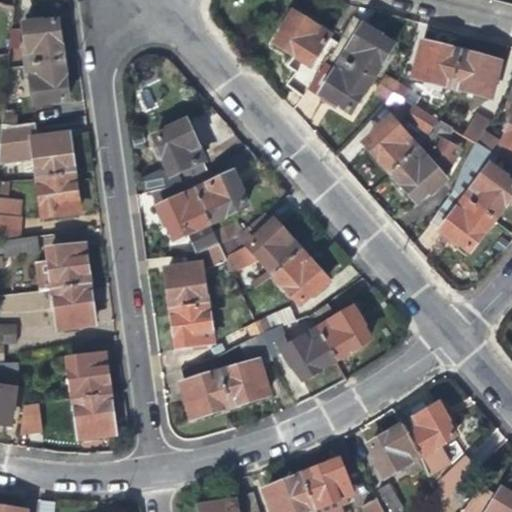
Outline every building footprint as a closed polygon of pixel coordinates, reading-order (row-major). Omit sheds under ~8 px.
[(0,0),(0,8),(11,11),(11,0),(0,0)] [(296,80),(308,88),(327,56),(335,44),(299,22),(291,16),(273,46),(305,66),(296,80)] [(20,31),(26,67),(59,63),(56,42),(54,26),(20,31)] [(9,31),(7,56),(5,71),(14,69),(17,33),(9,31)] [(343,31),(335,44),(327,56),(339,63),(355,38),(343,31)] [(355,38),(339,63),(369,81),(389,50),(373,39),(360,31),(355,38)] [(412,80),(448,89),(458,57),(435,51),(421,47),(412,80)] [(347,115),(369,81),(339,63),(327,56),(308,88),(325,100),(347,115)] [(478,63),(458,57),(448,89),(486,100),(495,67),(478,63)] [(61,79),(59,63),(26,67),(31,106),(64,102),(61,79)] [(383,79),(378,87),(389,93),(393,86),(383,79)] [(399,100),(403,92),(393,86),(389,93),(399,100)] [(383,102),(389,93),(378,87),(372,95),(383,102)] [(415,100),(403,92),(399,100),(411,107),(415,100)] [(2,103),(1,115),(13,116),(14,105),(2,103)] [(500,113),(511,117),(511,108),(504,105),(500,113)] [(435,122),(412,107),(402,121),(425,137),(435,122)] [(0,128),(12,127),(13,116),(1,115),(0,124),(0,128)] [(438,124),(439,124),(452,132),(462,138),(466,131),(441,115),(438,124)] [(473,117),(466,131),(462,138),(473,144),(484,126),(486,124),(473,117)] [(374,158),(388,174),(414,152),(388,123),(362,145),(374,158)] [(511,123),(505,138),(501,146),(511,151),(511,123)] [(31,124),(12,127),(0,128),(0,164),(32,162),(35,179),(70,175),(68,163),(64,141),(34,145),(31,124)] [(433,132),(446,140),(452,132),(439,124),(433,132)] [(159,192),(185,180),(203,170),(191,145),(181,126),(150,141),(165,172),(158,175),(156,172),(137,181),(143,195),(150,194),(159,192)] [(505,138),(484,126),(473,144),(495,158),(501,146),(505,138)] [(440,181),(451,192),(462,163),(464,158),(473,144),(462,138),(452,132),(446,140),(427,166),(414,152),(388,174),(402,189),(415,204),(440,181)] [(451,192),(462,201),(491,222),(507,201),(511,194),(511,189),(488,170),(495,158),(473,144),(464,158),(462,163),(451,192)] [(208,168),(203,170),(185,180),(207,226),(244,209),(231,183),(229,177),(216,184),(208,168)] [(73,197),(70,175),(35,179),(41,218),(75,214),(73,197)] [(207,226),(185,180),(159,192),(150,194),(163,220),(173,241),(187,235),(196,256),(209,249),(217,246),(211,235),(207,226)] [(467,253),(491,222),(462,201),(451,192),(432,215),(445,224),(439,232),(454,242),(467,253)] [(0,198),(0,240),(1,241),(18,239),(17,218),(13,217),(13,200),(0,198)] [(233,225),(211,235),(217,246),(237,237),(240,235),(233,225)] [(259,262),(272,276),(297,254),(283,237),(271,225),(257,237),(249,228),(240,235),(237,237),(217,246),(223,259),(225,263),(231,275),(259,262)] [(33,237),(18,239),(1,241),(1,257),(35,252),(33,237)] [(165,291),(169,312),(204,307),(200,280),(199,270),(202,270),(204,272),(225,263),(223,259),(217,246),(209,249),(196,256),(194,256),(195,270),(163,274),(165,291)] [(46,253),(52,292),(85,288),(82,266),(80,249),(46,253)] [(311,269),(297,254),(272,276),(296,305),(322,283),(311,269)] [(89,312),(85,288),(52,292),(57,329),(91,325),(89,312)] [(0,294),(0,311),(50,309),(49,292),(0,294)] [(326,323),(314,330),(331,361),(365,340),(355,322),(348,311),(346,312),(342,304),(321,315),(326,323)] [(204,307),(169,312),(172,333),(175,349),(210,345),(204,307)] [(262,321),(263,323),(268,332),(278,328),(292,322),(287,312),(262,321)] [(263,323),(255,326),(259,336),(268,332),(263,323)] [(232,350),(240,346),(259,336),(255,326),(246,330),(245,329),(226,339),(232,350)] [(0,328),(0,344),(1,345),(14,345),(14,329),(0,328)] [(288,345),(278,328),(268,332),(259,336),(271,359),(282,349),(299,379),(320,367),(331,361),(314,330),(288,345)] [(247,367),(218,376),(227,408),(252,401),(265,397),(255,364),(271,359),(259,336),(240,346),(247,367)] [(67,365),(72,402),(107,397),(103,376),(101,360),(67,365)] [(190,419),(227,408),(218,376),(213,360),(177,370),(183,388),(180,389),(182,396),(190,419)] [(16,364),(1,364),(1,377),(1,378),(16,378),(16,364)] [(11,392),(0,389),(0,425),(6,426),(11,392)] [(112,435),(107,397),(72,402),(78,440),(96,438),(112,435)] [(33,407),(30,407),(20,409),(17,434),(36,432),(33,407)] [(435,408),(400,427),(417,457),(425,476),(447,464),(438,446),(452,439),(448,431),(444,425),(449,423),(440,407),(435,409),(435,408)] [(383,475),(403,464),(414,459),(417,457),(400,427),(386,436),(367,447),(383,475)] [(419,468),(414,459),(403,464),(408,473),(419,468)] [(440,487),(433,493),(441,503),(448,497),(463,482),(473,472),(462,460),(438,484),(440,487)] [(319,470),(297,478),(309,510),(310,511),(339,511),(337,505),(344,502),(342,497),(347,495),(334,464),(319,470)] [(270,511),(303,511),(309,510),(297,478),(279,485),(263,491),(270,511)] [(386,482),(375,489),(387,511),(388,511),(400,506),(386,482)] [(463,482),(448,497),(456,505),(472,490),(463,482)] [(460,511),(511,511),(511,504),(507,502),(497,495),(494,500),(479,491),(460,511)] [(426,500),(434,509),(441,503),(433,493),(426,500)] [(373,511),(366,496),(354,502),(358,511),(373,511)] [(449,511),(456,505),(448,497),(441,503),(449,511)] [(420,511),(430,511),(434,509),(426,500),(417,508),(420,511)] [(436,511),(448,511),(449,511),(441,503),(434,509),(436,511)]
